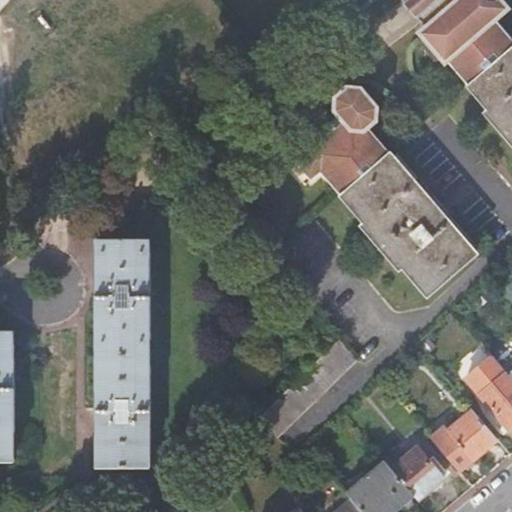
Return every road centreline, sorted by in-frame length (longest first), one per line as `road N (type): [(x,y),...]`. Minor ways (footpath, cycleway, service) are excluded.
road 1 (unknown): [(294,441),(379,325)]
road 2 (unknown): [(321,75),(422,0)]
